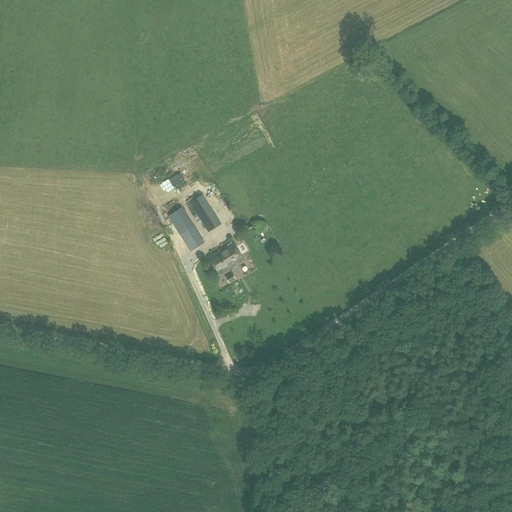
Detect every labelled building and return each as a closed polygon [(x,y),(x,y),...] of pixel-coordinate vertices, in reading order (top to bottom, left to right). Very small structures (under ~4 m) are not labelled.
[(200,219),(201,220),(205,217),(214,212),(202,195),(189,203),(196,214),(200,219)] [(169,216),(190,250),(201,243),(180,209),(169,216)] [(207,228),(213,225),(210,219),(204,222),(207,228)] [(207,257),(219,276),(245,260),(233,241),(207,257)] [(226,277),(229,282),(236,278),(233,273),(226,277)]
